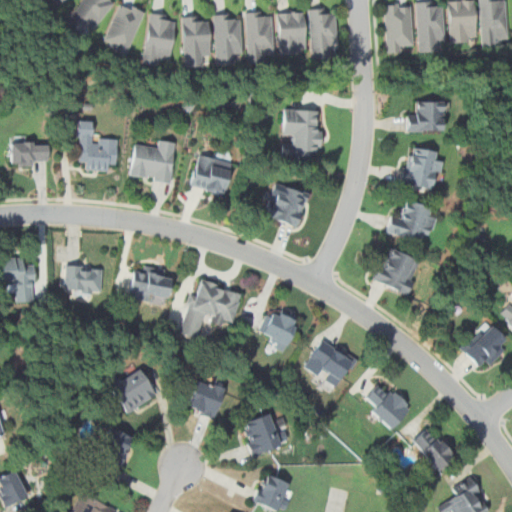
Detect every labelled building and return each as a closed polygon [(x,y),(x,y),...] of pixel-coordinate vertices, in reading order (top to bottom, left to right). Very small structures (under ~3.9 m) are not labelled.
[(80,0),(66,21),(82,32),(86,26),(92,30),(112,0),(80,0)] [(442,0),(415,1),(417,51),(436,51),(435,41),(443,41),(442,0)] [(474,41),(473,0),(446,0),(448,42),(474,41)] [(505,37),(505,0),(478,0),(479,47),(496,47),(496,37),(505,37)] [(102,45),(128,55),(144,10),(119,1),(102,45)] [(385,52),(412,51),(411,2),(384,3),(385,52)] [(329,57),(329,48),(335,48),(334,7),(308,8),(310,57),(329,57)] [(272,11),(245,11),(246,62),(264,62),(263,52),(273,52),(272,11)] [(277,11),(278,54),(304,54),(304,11),(277,11)] [(171,58),(176,15),(149,12),(143,63),(159,66),(160,57),(171,58)] [(241,53),(241,13),(214,13),(214,64),(235,63),(234,54),(241,53)] [(183,66),(201,66),(201,55),(210,55),(209,15),(182,15),(183,66)] [(407,131),(444,131),(444,100),(417,100),(417,111),(407,111),(407,131)] [(309,157),(310,148),(319,148),(320,108),(282,108),(282,135),(290,135),(290,142),(281,141),(281,156),(309,157)] [(85,169),(115,171),(117,138),(95,138),(96,120),(78,119),(76,160),(85,160),(85,169)] [(155,148),(132,146),(128,178),(170,183),(175,141),(156,139),(155,148)] [(10,164),(47,164),(47,141),(10,141),(10,164)] [(400,184),(436,189),(441,160),(434,159),(436,150),(406,146),(400,184)] [(222,196),(231,162),(197,153),(188,187),(222,196)] [(296,227),(307,192),(283,184),(279,196),(270,193),(263,216),(296,227)] [(434,216),(428,214),(431,205),(406,198),(402,216),(391,213),(386,232),(427,243),(434,216)] [(372,280),(407,295),(421,261),(387,246),(372,280)] [(34,264),(24,264),(24,256),(0,256),(0,281),(14,281),(14,301),(34,301),(34,264)] [(102,266),(62,264),(61,294),(101,295),(102,266)] [(127,299),(156,303),(157,295),(168,297),(171,278),(162,277),(164,268),(142,265),(141,271),(132,270),(127,299)] [(178,333),(197,338),(203,319),(222,325),(223,319),(233,321),(241,290),(201,279),(198,290),(190,288),(178,333)] [(511,290),(510,293),(511,295),(511,297),(497,317),(511,328),(511,290)] [(268,311),(259,331),(271,337),(268,344),(283,351),(299,317),(280,308),(277,315),(268,311)] [(459,347),(484,371),(504,350),(498,344),(504,338),(486,320),(459,347)] [(302,368),(339,387),(356,356),(319,337),(302,368)] [(124,412),(156,396),(141,368),(109,384),(124,412)] [(186,408),(213,418),(224,387),(197,377),(186,408)] [(364,396),(373,404),(367,410),(390,430),(409,407),(377,380),(364,396)] [(283,434),(277,436),(269,413),(240,423),(251,454),(286,443),(283,434)] [(454,457),(428,425),(410,439),(437,472),(454,457)] [(132,436),(109,426),(96,455),(119,466),(132,436)] [(278,511),(281,511),(294,486),(264,472),(251,500),(278,511)] [(0,501),(20,501),(20,474),(0,474),(0,501)] [(488,511),(490,511),(472,475),(450,487),(455,496),(437,506),(440,511),(449,511),(451,511),(488,511)] [(79,493),(70,511),(113,511),(115,509),(79,493)]
